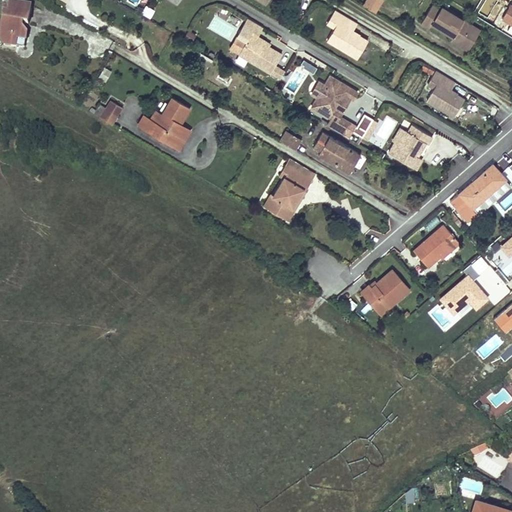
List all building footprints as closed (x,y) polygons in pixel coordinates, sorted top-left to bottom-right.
[(486,9),(491,0),(481,0),(479,5),(486,9)] [(369,1),(365,7),(376,13),(380,8),(369,1)] [(27,42),(29,35),(25,28),(23,28),(24,24),(29,25),(33,7),(12,4),(10,14),(6,13),(5,22),(3,30),(2,40),(5,41),(5,45),(18,48),(20,40),(27,42)] [(145,4),(141,13),(150,18),(155,9),(145,4)] [(432,23),(446,32),(449,29),(455,32),(452,36),(451,39),(459,44),(461,41),(469,46),(479,30),(441,7),(439,10),(431,5),(421,22),(429,26),(432,23)] [(511,24),(511,25),(511,26),(511,5),(510,5),(502,18),(511,24)] [(358,21),(336,8),(328,22),(336,26),(328,39),(358,58),(369,40),(352,31),(358,21)] [(195,34),(189,30),(184,38),(191,42),(195,34)] [(266,40),(252,32),(240,52),(239,53),(271,72),(282,53),(265,43),(266,40)] [(240,52),(246,40),(238,35),(231,47),(240,52)] [(27,42),(20,40),(18,48),(26,49),(27,42)] [(199,53),(196,58),(199,60),(199,61),(208,66),(211,60),(199,53)] [(300,65),(314,72),(317,66),(303,59),(300,65)] [(276,64),(271,72),(281,77),(286,70),(276,64)] [(455,80),(436,69),(428,82),(433,86),(425,98),(453,115),(463,98),(449,90),(455,80)] [(358,92),(331,76),(326,83),(327,86),(319,99),(316,100),(312,107),(332,119),(328,126),(344,135),(351,123),(340,117),(341,115),(339,113),(341,109),(341,106),(343,102),(346,101),(349,97),(353,99),(354,98),(355,99),(357,93),(358,92)] [(319,99),(327,86),(326,83),(323,84),(316,97),(316,100),(319,99)] [(157,122),(151,118),(144,115),(139,124),(173,145),(182,129),(179,126),(181,123),(190,108),(172,97),(162,114),(157,122)] [(111,100),(102,116),(114,122),(123,106),(111,100)] [(155,110),(151,118),(157,122),(162,114),(155,110)] [(362,113),(354,133),(370,139),(378,119),(362,113)] [(191,129),(181,123),(179,126),(182,129),(173,145),(179,149),(191,129)] [(395,142),(389,153),(416,169),(422,159),(416,155),(418,151),(420,152),(426,143),(428,144),(432,137),(412,125),(408,132),(406,130),(398,143),(395,142)] [(395,142),(398,143),(406,130),(401,127),(393,140),(395,142)] [(286,131),(280,140),(294,148),(299,140),(286,131)] [(355,162),(352,160),(356,153),(322,132),(313,147),(319,151),(318,154),(349,172),(355,162)] [(361,154),(355,165),(360,168),(366,157),(361,154)] [(315,173),(289,157),(285,164),(312,179),(315,173)] [(264,205),(282,216),(293,198),(296,199),(302,188),(305,190),(312,179),(285,164),(279,174),(284,177),(274,194),(271,193),(264,205)] [(478,177),(451,201),(468,221),(477,214),(472,209),(504,179),(492,165),(482,174),(483,176),(479,179),(478,177)] [(293,198),(282,216),(287,220),(305,190),(302,188),(296,199),(293,198)] [(413,250),(423,261),(428,256),(453,235),(443,225),(413,250)] [(511,234),(500,245),(509,256),(511,253),(511,234)] [(453,235),(428,256),(433,261),(440,255),(457,240),(453,235)] [(457,240),(440,255),(442,257),(459,243),(457,240)] [(428,256),(423,261),(427,266),(433,261),(428,256)] [(466,276),(440,298),(453,313),(467,300),(475,309),(489,297),(482,288),(473,278),(479,272),(476,268),(472,263),(462,272),(466,276)] [(498,267),(493,271),(504,284),(509,280),(498,267)] [(361,291),(372,305),(401,280),(391,270),(371,288),(368,284),(361,291)] [(401,280),(372,305),(380,314),(391,304),(388,300),(405,285),(401,280)] [(405,285),(388,300),(391,304),(408,289),(405,285)] [(511,301),(493,317),(503,328),(510,322),(511,321),(511,301)] [(511,324),(510,322),(503,328),(506,331),(511,325),(511,324)] [(434,333),(419,337),(421,343),(427,342),(428,350),(438,348),(434,333)] [(511,384),(509,382),(503,387),(511,396),(511,384)] [(473,456),(488,450),(486,445),(471,450),(473,456)] [(511,511),(511,509),(476,499),(472,511),(511,511)]
